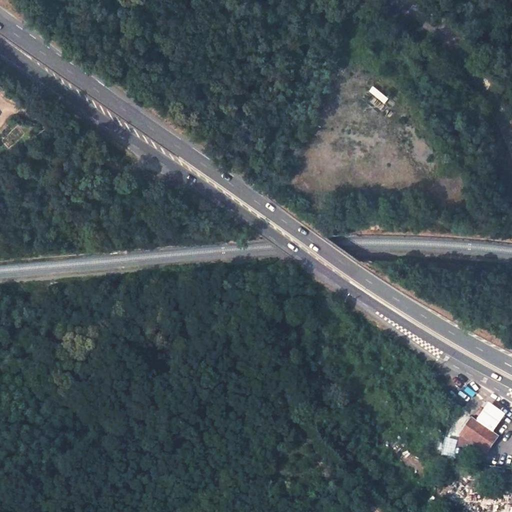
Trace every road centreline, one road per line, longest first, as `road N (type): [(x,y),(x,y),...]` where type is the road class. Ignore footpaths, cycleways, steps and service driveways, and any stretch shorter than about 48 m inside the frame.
road 1 (primary): [(511,366),(428,320),(0,22)]
road 2 (primary): [(0,43),(466,364)]
road 3 (residential): [(398,0),(457,48),(511,148)]
